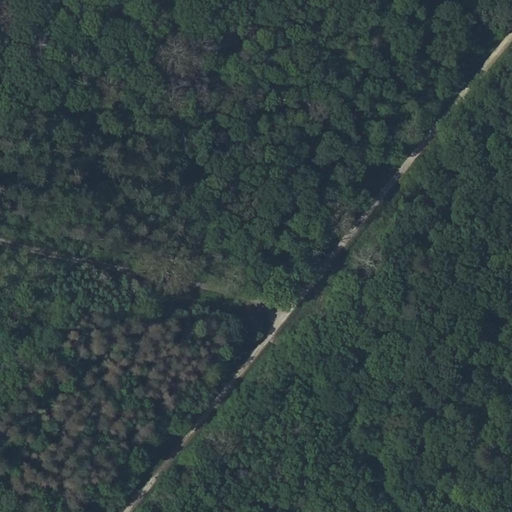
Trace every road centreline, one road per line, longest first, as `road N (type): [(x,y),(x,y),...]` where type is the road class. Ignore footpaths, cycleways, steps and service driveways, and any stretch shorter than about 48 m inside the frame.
road 1 (track): [(511,33),(287,305),(0,242)]
road 2 (track): [(287,305),(123,511)]
